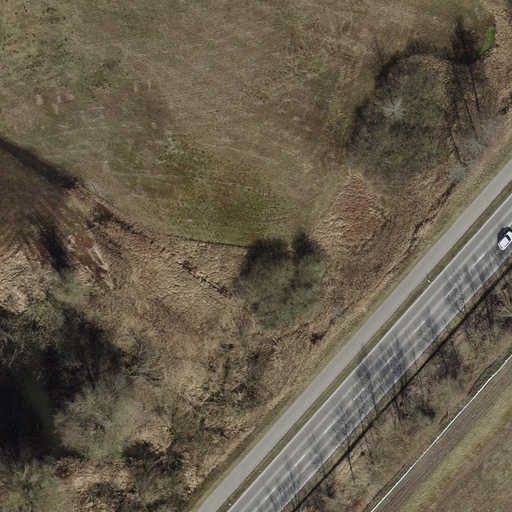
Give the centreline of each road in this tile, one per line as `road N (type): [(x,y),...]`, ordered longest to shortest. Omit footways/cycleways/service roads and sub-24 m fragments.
road 1 (secondary): [(254,511),(511,223)]
road 2 (track): [(511,373),(387,511)]
